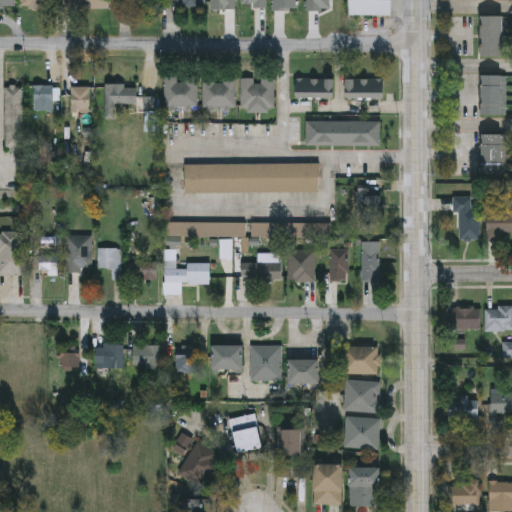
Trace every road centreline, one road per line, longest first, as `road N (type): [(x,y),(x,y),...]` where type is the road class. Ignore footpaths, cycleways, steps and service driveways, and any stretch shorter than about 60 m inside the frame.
road 1 (tertiary): [(417,0),(417,511)]
road 2 (residential): [(417,46),(0,43)]
road 3 (residential): [(417,314),(0,313)]
